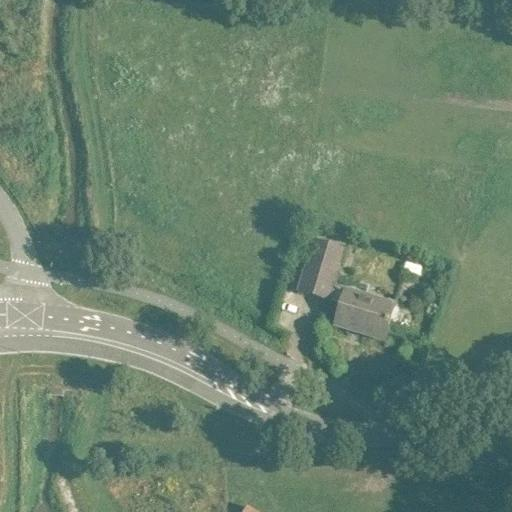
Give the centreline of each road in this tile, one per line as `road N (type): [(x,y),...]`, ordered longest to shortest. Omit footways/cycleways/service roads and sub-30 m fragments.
road 1 (unclassified): [(198,372),(263,409),(335,434),(511,429)]
road 2 (unclassified): [(198,372),(115,339),(29,327)]
road 3 (unclassified): [(29,327),(22,251),(0,201)]
